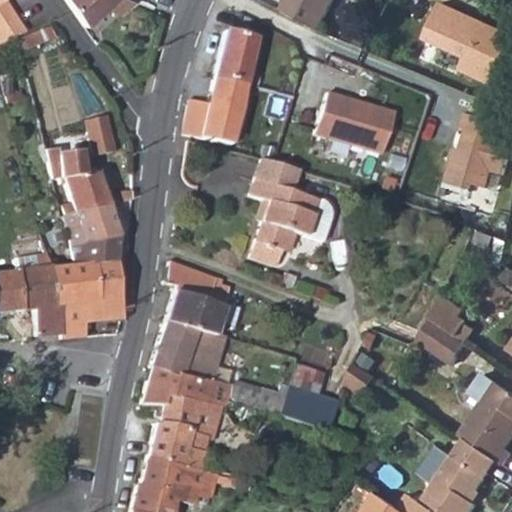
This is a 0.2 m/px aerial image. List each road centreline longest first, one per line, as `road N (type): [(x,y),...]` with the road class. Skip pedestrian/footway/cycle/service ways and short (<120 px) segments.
road 1 (residential): [(162,129),(128,363)]
road 2 (residential): [(50,0),(142,119),(162,129)]
road 3 (residential): [(128,363),(101,511)]
road 4 (residential): [(196,0),(162,129)]
road 5 (unclassified): [(128,363),(0,353)]
